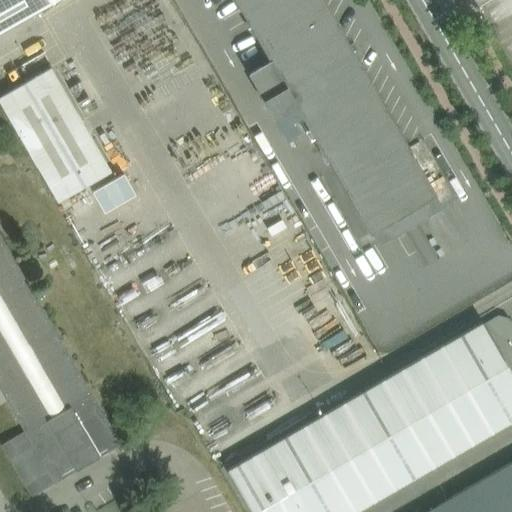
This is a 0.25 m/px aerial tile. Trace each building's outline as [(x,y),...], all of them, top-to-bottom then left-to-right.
[(0,0),(0,27),(46,0),(0,0)] [(234,0),(270,62),(249,74),(265,100),(263,101),(273,118),(295,105),(361,215),(371,232),(435,195),(322,0),(234,0)] [(50,68),(0,97),(0,102),(58,202),(111,172),(50,68)] [(133,182),(102,200),(114,221),(145,203),(133,182)] [(0,235),(0,389),(25,432),(55,483),(121,444),(31,288),(18,266),(0,235)] [(275,511),(291,503),(296,511),(355,511),(511,421),(511,324),(508,318),(498,316),(484,324),(483,322),(224,472),(247,511),(275,511)] [(511,511),(511,462),(425,511),(511,511)]
